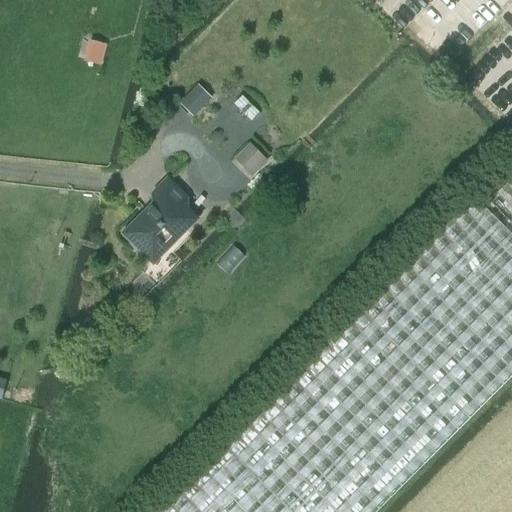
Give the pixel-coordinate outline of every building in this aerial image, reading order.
[(84,61),(100,65),(105,45),(90,41),(84,61)] [(212,98),(198,85),(179,104),(194,118),(212,98)] [(234,160),(252,178),(269,161),(250,143),(234,160)] [(153,263),(197,220),(181,204),(187,198),(167,179),(152,194),(153,206),(141,217),(138,217),(130,225),(130,229),(124,234),(153,263)] [(511,179),(495,196),(484,207),(511,234),(511,179)] [(471,194),(147,511),(374,511),(511,374),(511,234),(484,207),(471,194)]
